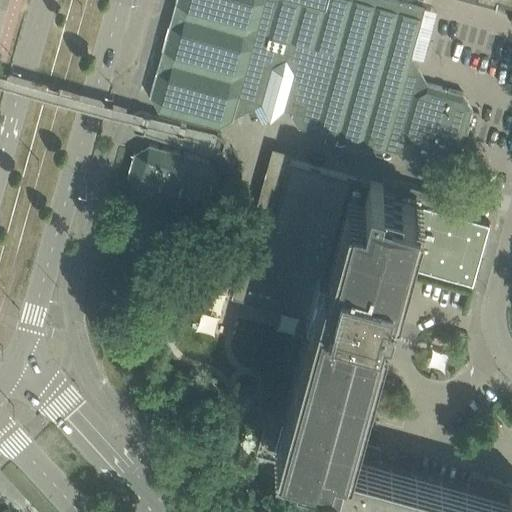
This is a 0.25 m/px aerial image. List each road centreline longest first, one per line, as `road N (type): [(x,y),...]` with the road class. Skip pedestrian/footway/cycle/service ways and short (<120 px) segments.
road 1 (secondary): [(15,372),(98,82)]
road 2 (tertiary): [(153,511),(48,394),(15,372)]
road 3 (secondary): [(41,0),(0,150)]
road 4 (residential): [(511,242),(495,310),(501,352),(511,364)]
